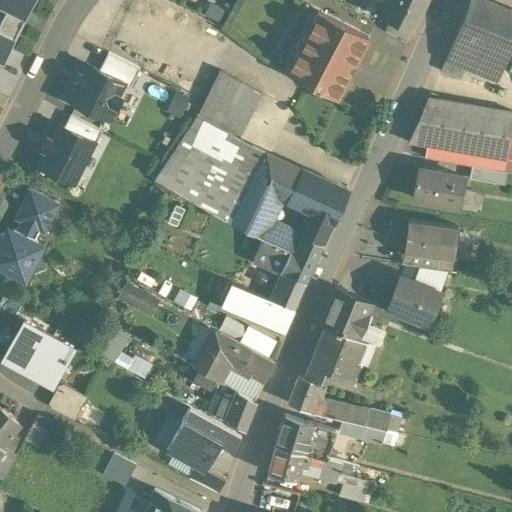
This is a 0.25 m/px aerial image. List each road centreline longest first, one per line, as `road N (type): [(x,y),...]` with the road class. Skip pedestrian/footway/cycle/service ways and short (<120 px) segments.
road 1 (residential): [(451,0),(289,358),(236,511)]
road 2 (residential): [(0,148),(79,0)]
